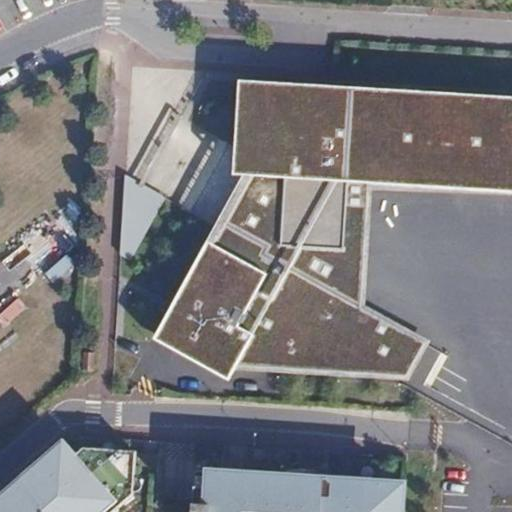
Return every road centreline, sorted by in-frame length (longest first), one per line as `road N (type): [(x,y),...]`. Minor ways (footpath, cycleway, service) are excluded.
road 1 (unclassified): [(435,433),(97,415),(44,432),(0,470)]
road 2 (residential): [(0,54),(86,14),(172,8)]
